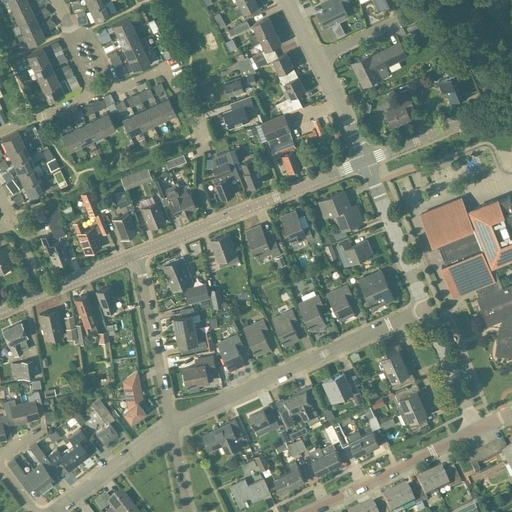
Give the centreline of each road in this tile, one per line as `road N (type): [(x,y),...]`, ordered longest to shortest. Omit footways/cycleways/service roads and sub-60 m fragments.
road 1 (residential): [(171,426),(424,308)]
road 2 (unclassified): [(308,511),(477,430)]
road 3 (residential): [(171,426),(139,254)]
road 4 (secondary): [(215,223),(365,162)]
road 5 (secondary): [(365,162),(511,101)]
road 6 (residential): [(424,308),(365,162)]
road 7 (residential): [(56,511),(171,426)]
road 8 (residential): [(215,223),(199,185),(202,143),(182,91)]
road 9 (residential): [(477,430),(424,308)]
road 10 (residential): [(318,59),(426,3)]
